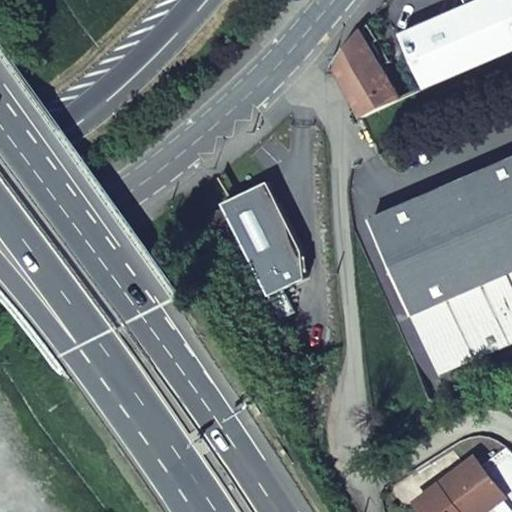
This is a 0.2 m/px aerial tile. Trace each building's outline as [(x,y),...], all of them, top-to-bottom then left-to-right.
[(511,52),(511,0),(468,0),(471,6),(404,35),(427,89),(511,52)] [(364,32),(390,81),(401,76),(371,22),(364,32)] [(337,67),(363,117),(401,100),(390,81),(364,32),(337,67)] [(511,162),(373,220),(438,376),(511,344),(511,162)] [(272,181),(225,204),(269,296),(284,289),(307,278),(305,251),(272,181)] [(208,216),(219,240),(235,233),(225,208),(208,216)] [(284,289),(269,296),(280,319),(294,312),(284,289)] [(402,445),(417,438),(414,429),(398,436),(402,445)] [(475,457),(416,503),(423,511),(484,511),(505,496),(475,457)]
